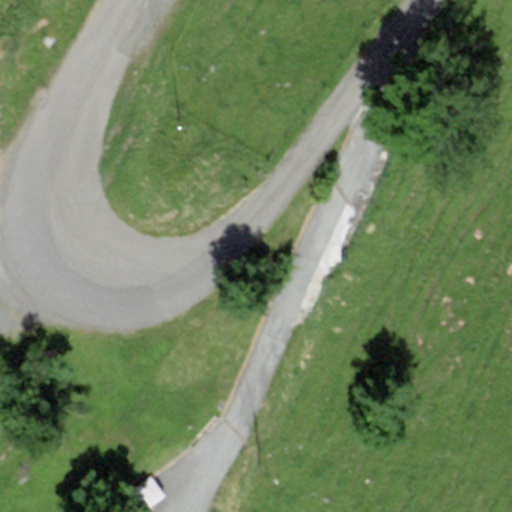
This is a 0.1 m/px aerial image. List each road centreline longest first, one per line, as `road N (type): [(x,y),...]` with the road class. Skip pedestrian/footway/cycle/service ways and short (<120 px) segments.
road 1 (unclassified): [(38,225),(50,258),(82,274),(123,277),(190,262),(252,219),(426,0)]
road 2 (unclassified): [(38,225),(46,158),(134,0)]
